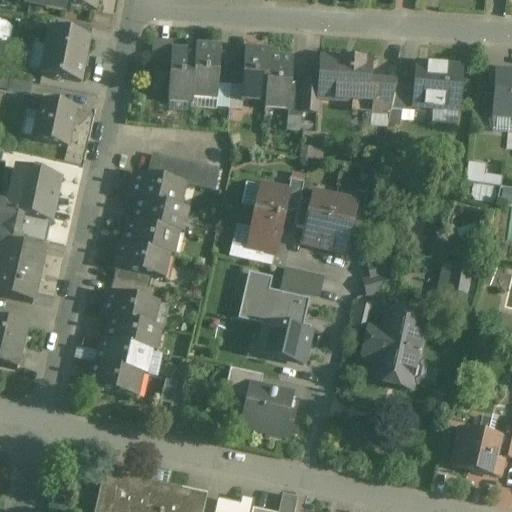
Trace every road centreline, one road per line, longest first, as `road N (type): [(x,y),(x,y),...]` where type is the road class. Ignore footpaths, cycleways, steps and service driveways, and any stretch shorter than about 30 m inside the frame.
road 1 (residential): [(44,422),(135,7)]
road 2 (residential): [(444,511),(44,422)]
road 3 (residential): [(135,7),(511,34)]
